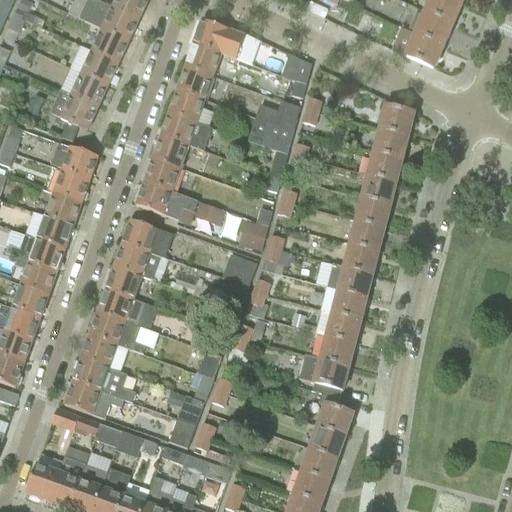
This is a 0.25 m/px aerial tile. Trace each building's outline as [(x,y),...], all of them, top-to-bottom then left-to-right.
[(1,0),(0,2),(0,6),(10,11),(15,0),(1,0)] [(75,0),(68,16),(79,21),(88,0),(75,0)] [(90,0),(88,0),(79,21),(102,32),(128,45),(138,22),(112,10),(90,0)] [(116,0),(112,10),(138,22),(148,0),(116,0)] [(449,0),(430,0),(424,15),(451,27),(461,5),(449,0)] [(307,9),(306,12),(323,20),(327,12),(309,4),(307,9)] [(19,5),(13,18),(23,22),(29,10),(19,5)] [(424,15),(415,37),(442,48),(451,27),(424,15)] [(23,22),(13,18),(6,31),(17,36),(23,22)] [(202,24),(193,47),(221,57),(236,62),(245,39),(202,24)] [(442,48),(415,37),(400,31),(391,52),(405,59),(432,71),(442,48)] [(102,32),(91,54),(118,67),(128,45),(102,32)] [(193,47),(185,70),(212,80),(221,57),(193,47)] [(0,65),(2,67),(8,54),(0,50),(0,65)] [(91,54),(81,76),(107,89),(118,67),(91,54)] [(289,58),(281,80),(295,85),(305,87),(310,68),(289,58)] [(185,70),(177,93),(204,103),(212,80),(185,70)] [(81,76),(71,99),(97,111),(107,89),(81,76)] [(305,87),(295,85),(291,99),(302,102),(305,87)] [(177,93),(168,116),(196,126),(204,103),(177,93)] [(97,111),(71,99),(60,121),(86,134),(97,111)] [(308,101),(305,113),(317,117),(320,105),(308,101)] [(258,110),(255,121),(283,132),(293,134),(299,112),(279,106),(276,116),(258,110)] [(385,109),(379,133),(407,140),(413,116),(385,109)] [(317,117),(305,113),(302,126),(314,129),(317,117)] [(168,116),(160,139),(188,149),(202,154),(211,131),(196,126),(168,116)] [(248,144),(247,145),(276,154),(287,158),(293,134),(283,132),(255,121),(248,144)] [(379,133),(373,156),(401,163),(407,140),(379,133)] [(7,139),(3,152),(14,157),(19,143),(7,139)] [(160,139),(152,162),(179,172),(188,149),(160,139)] [(50,169),(61,173),(89,183),(97,159),(58,145),(50,169)] [(295,147),(292,159),(305,162),(308,151),(295,147)] [(3,152),(0,159),(0,167),(9,170),(14,157),(3,152)] [(276,154),(269,178),(280,181),(287,158),(276,154)] [(373,156),(367,179),(395,186),(401,163),(373,156)] [(305,162),(292,159),(289,172),(302,175),(305,162)] [(152,162),(144,185),(171,194),(179,172),(152,162)] [(61,173),(53,196),(81,206),(89,183),(61,173)] [(269,178),(265,193),(277,196),(280,181),(269,178)] [(367,179),(361,202),(389,209),(395,186),(367,179)] [(171,194),(144,185),(135,208),(176,223),(181,211),(193,215),(197,204),(171,194)] [(283,193),(280,205),(292,208),(295,196),(283,193)] [(53,196),(45,219),(72,229),(81,206),(53,196)] [(361,202),(355,225),(383,232),(389,209),(361,202)] [(292,208),(280,205),(277,218),(289,221),(292,208)] [(199,206),(195,218),(219,226),(223,215),(199,206)] [(260,213),(256,227),(267,230),(271,216),(260,213)] [(45,219),(36,242),(64,252),(72,229),(45,219)] [(130,223),(122,247),(161,261),(164,262),(172,239),(130,223)] [(355,225),(349,248),(377,255),(383,232),(355,225)] [(248,226),(241,250),(260,255),(267,231),(248,226)] [(8,250),(6,257),(56,275),(64,252),(36,242),(24,238),(19,254),(8,250)] [(270,239),(267,251),(280,254),(283,242),(270,239)] [(122,247),(113,270),(141,280),(152,284),(161,261),(122,247)] [(349,248),(343,271),(371,278),(377,255),(349,248)] [(280,254),(267,251),(264,264),(277,267),(280,254)] [(229,263),(222,281),(229,283),(238,286),(248,290),(255,269),(255,268),(230,259),(230,260),(229,263)] [(17,261),(15,269),(25,273),(20,288),(48,298),(56,275),(17,261)] [(321,265),(316,285),(326,288),(332,267),(321,265)] [(333,268),(327,291),(337,293),(366,301),(371,278),(343,271),(333,268)] [(113,270),(105,293),(133,303),(141,280),(113,270)] [(229,283),(220,307),(239,314),(248,290),(238,286),(229,283)] [(256,284),(252,294),(263,299),(268,288),(256,284)] [(20,288),(12,311),(39,321),(48,298),(20,288)] [(105,293),(97,316),(136,330),(144,306),(133,303),(105,293)] [(337,293),(331,316),(360,324),(366,301),(337,293)] [(248,307),(245,316),(263,322),(267,310),(260,308),(263,299),(252,294),(248,307)] [(12,311),(4,334),(31,344),(39,321),(12,311)] [(97,316),(89,339),(127,352),(143,358),(145,350),(134,346),(140,331),(136,330),(97,316)] [(294,316),(291,329),(301,332),(304,319),(294,316)] [(331,316),(326,339),(354,347),(360,324),(331,316)] [(223,318),(217,331),(220,332),(232,336),(237,324),(223,318)] [(240,328),(236,339),(247,344),(251,332),(240,328)] [(220,332),(217,331),(211,346),(226,352),(232,336),(220,332)] [(196,333),(190,348),(203,353),(208,338),(196,333)] [(4,334),(0,343),(0,358),(23,367),(31,344),(4,334)] [(89,339),(80,361),(119,375),(127,352),(89,339)] [(229,357),(226,367),(244,373),(249,358),(242,356),(247,344),(236,339),(231,352),(229,357)] [(326,339),(320,362),(348,370),(354,347),(326,339)] [(196,376),(213,382),(221,362),(204,356),(196,376)] [(23,367),(0,358),(0,385),(14,390),(23,367)] [(304,358),(298,382),(300,383),(314,386),(312,394),(321,397),(339,403),(342,393),(348,370),(320,362),(307,359),(304,358)] [(72,384),(123,403),(131,406),(135,396),(122,392),(127,378),(119,375),(80,361),(72,384)] [(193,400),(205,405),(213,385),(201,380),(193,400)] [(218,382),(214,393),(226,397),(230,386),(218,382)] [(123,403),(72,384),(64,408),(103,422),(109,407),(119,411),(123,403)] [(0,404),(2,405),(14,409),(18,398),(3,393),(0,391),(0,404)] [(226,397),(214,393),(210,406),(222,410),(226,397)] [(167,404),(167,405),(181,410),(181,409),(185,401),(170,395),(167,404)] [(325,407),(317,430),(344,439),(352,416),(337,411),(339,403),(321,397),(320,399),(319,405),(325,407)] [(181,410),(176,423),(195,430),(203,407),(185,400),(185,401),(181,409),(181,410)] [(56,412),(50,427),(73,435),(78,420),(56,412)] [(73,435),(73,436),(74,436),(81,439),(83,434),(95,439),(99,428),(79,421),(78,420),(73,435)] [(195,430),(176,423),(168,445),(186,452),(195,430)] [(201,426),(197,438),(209,442),(213,430),(201,426)] [(99,428),(94,443),(115,451),(120,436),(99,428)] [(317,430),(309,452),(336,462),(344,439),(317,430)] [(137,459),(143,443),(120,436),(115,451),(137,459)] [(209,442),(197,438),(193,450),(205,454),(209,442)] [(143,443),(139,455),(152,459),(156,448),(143,443)] [(165,452),(162,461),(183,468),(186,459),(172,454),(165,452)] [(309,452),(301,474),(328,484),(336,462),(309,452)] [(183,468),(182,471),(204,478),(208,466),(186,459),(183,468)] [(48,504),(69,511),(80,483),(85,469),(85,468),(63,460),(58,476),(48,504)] [(208,466),(204,478),(226,486),(230,474),(208,466)] [(26,496),(48,504),(58,476),(36,468),(26,496)] [(80,483),(69,511),(70,511),(93,511),(101,491),(106,477),(85,469),(80,483)] [(93,511),(118,511),(123,499),(130,480),(108,473),(106,477),(101,491),(93,511)] [(301,474),(293,497),(321,506),(328,484),(301,474)] [(145,507),(142,511),(167,511),(170,503),(171,500),(159,496),(163,484),(154,481),(145,507)] [(232,488),(228,499),(240,503),(244,492),(232,488)] [(293,497),(287,511),(318,511),(321,506),(293,497)] [(191,511),(192,511),(195,501),(187,498),(183,508),(170,503),(167,511),(191,511)] [(118,511),(142,511),(145,507),(123,499),(118,511)] [(228,499),(224,511),(226,511),(237,511),(240,503),(228,499)]
